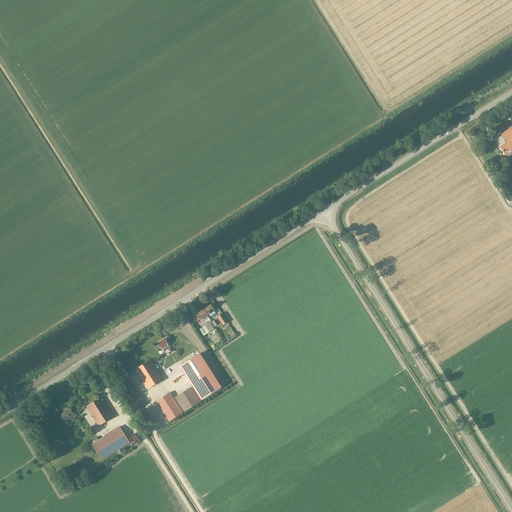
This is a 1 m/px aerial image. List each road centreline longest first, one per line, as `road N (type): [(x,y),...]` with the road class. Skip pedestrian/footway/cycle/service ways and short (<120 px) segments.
road 1 (unclassified): [(0,414),(323,210)]
road 2 (unclassified): [(511,509),(323,210)]
road 3 (unclassified): [(323,210),(511,91)]
